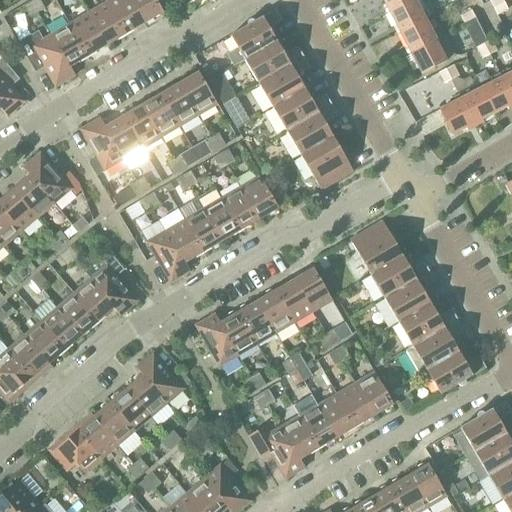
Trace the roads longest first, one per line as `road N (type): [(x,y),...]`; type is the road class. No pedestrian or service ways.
road 1 (residential): [(0,453),(43,400),(166,305),(277,235),(310,229),(400,178)]
road 2 (residential): [(0,146),(255,0)]
road 3 (residential): [(275,511),(398,429),(428,429),(511,378)]
road 4 (residential): [(400,178),(295,0)]
road 5 (residential): [(511,370),(412,200)]
